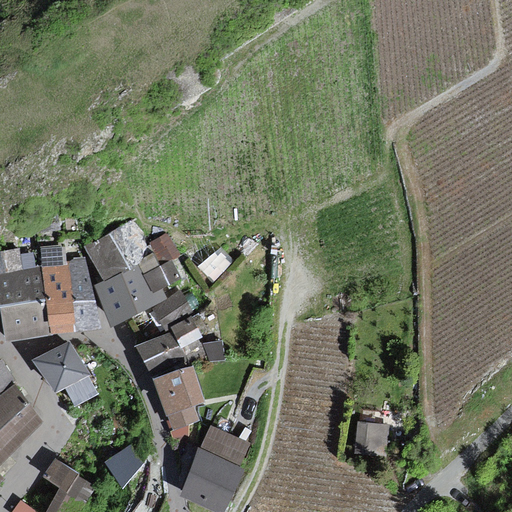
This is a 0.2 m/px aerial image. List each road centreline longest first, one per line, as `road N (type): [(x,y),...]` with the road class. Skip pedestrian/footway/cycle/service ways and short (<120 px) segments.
road 1 (residential): [(182,511),(151,399),(118,348),(85,336),(12,346)]
road 2 (track): [(238,511),(269,435),(292,272)]
road 3 (residential): [(0,501),(55,426),(12,346)]
road 4 (unclassified): [(410,511),(511,417)]
